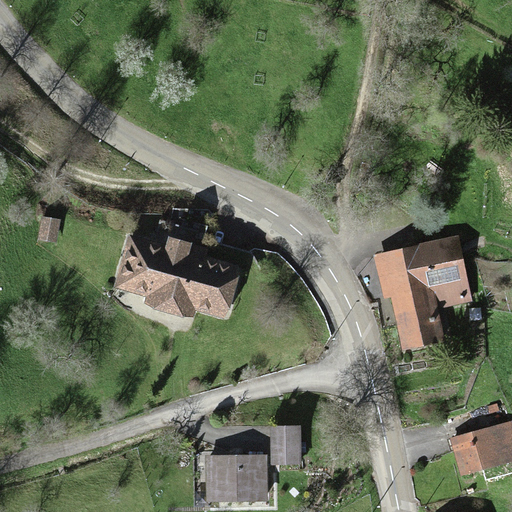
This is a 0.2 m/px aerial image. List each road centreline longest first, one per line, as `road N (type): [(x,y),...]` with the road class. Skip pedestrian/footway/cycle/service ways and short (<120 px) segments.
road 1 (tertiary): [(399,511),(359,329),(323,259),(266,208),(92,122),(46,85),(0,28)]
road 2 (track): [(0,464),(367,362)]
road 3 (track): [(196,173),(156,191),(105,185),(52,164),(0,125)]
